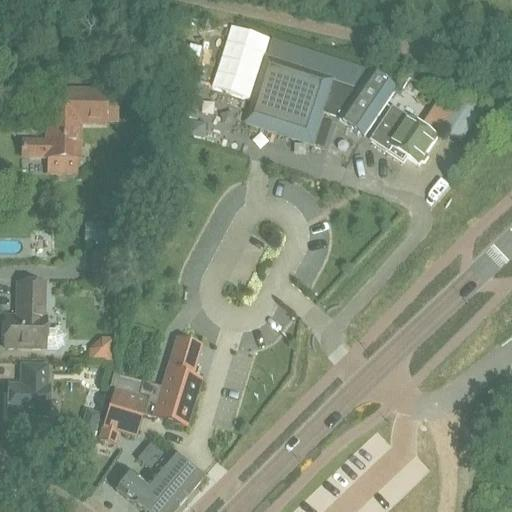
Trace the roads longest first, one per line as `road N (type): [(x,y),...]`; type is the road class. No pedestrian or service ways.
road 1 (tertiary): [(234,511),(376,370)]
road 2 (tertiary): [(376,370),(511,242)]
road 3 (residential): [(376,370),(408,402),(431,407),(500,359)]
